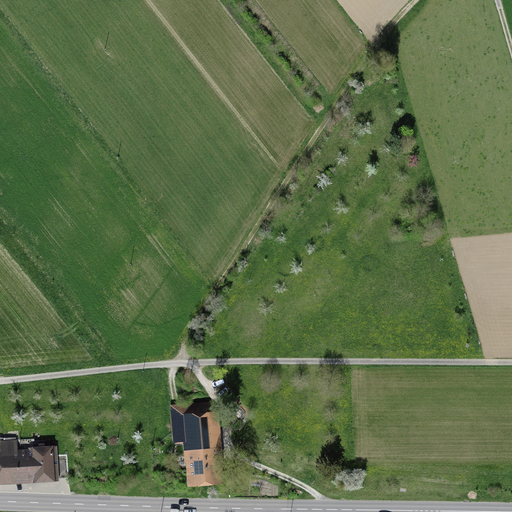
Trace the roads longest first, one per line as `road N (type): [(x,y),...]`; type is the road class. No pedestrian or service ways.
road 1 (track): [(511,360),(184,363),(0,382)]
road 2 (primary): [(511,511),(0,501)]
road 3 (track): [(184,363),(189,336),(321,122),(421,0)]
